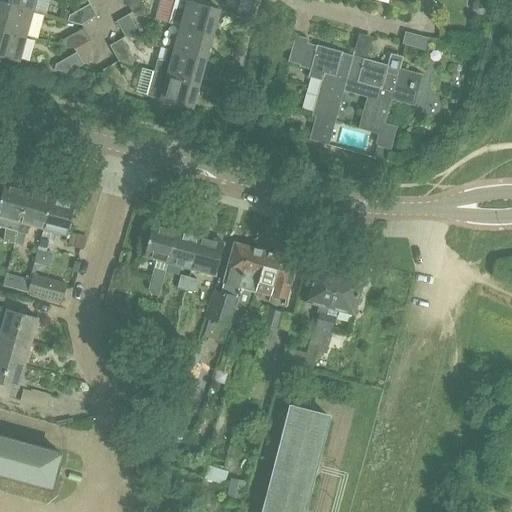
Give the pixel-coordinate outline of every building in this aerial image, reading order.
[(1,0),(0,4),(33,13),(36,0),(1,0)] [(146,16),(147,10),(146,10),(141,0),(124,0),(131,12),(146,16)] [(248,16),(251,4),(240,0),(236,12),(248,16)] [(473,8),(477,13),(482,14),(487,11),(488,5),(485,0),(483,0),(477,0),(474,3),(473,8)] [(187,2),(180,27),(212,35),(219,10),(187,2)] [(81,25),(97,16),(90,3),(70,15),(69,14),(67,21),(81,25)] [(0,4),(0,5),(0,30),(26,38),(33,13),(0,4)] [(61,9),(58,17),(66,20),(68,11),(61,9)] [(125,36),(127,37),(139,40),(140,34),(140,33),(128,14),(116,21),(125,36)] [(74,49),(90,40),(83,27),(63,39),(63,38),(61,45),(74,49)] [(160,46),(160,47),(206,60),(212,35),(180,27),(177,36),(172,34),(168,48),(160,46)] [(26,38),(0,30),(0,57),(19,63),(26,38)] [(346,80),(343,90),(366,97),(357,129),(378,135),(376,142),(377,144),(374,159),(388,162),(391,148),(397,126),(385,123),(391,99),(414,106),(423,74),(411,71),(411,72),(400,69),(403,56),(391,53),(387,65),(366,60),(373,36),(359,32),(352,56),(345,80),(346,80)] [(321,80),(311,116),(315,117),(309,140),(328,146),(343,90),(346,80),(345,80),(352,56),(307,44),(308,38),(294,34),(287,61),(299,64),(298,67),(309,70),(308,76),(321,80)] [(119,61),(127,63),(132,65),(134,58),(133,58),(122,38),(110,45),(119,61)] [(160,47),(153,72),(199,84),(206,60),(160,47)] [(68,73),(84,64),(77,52),(57,63),(56,63),(54,69),(68,73)] [(125,89),(127,82),(126,82),(115,62),(103,69),(112,85),(125,89)] [(199,84),(153,72),(146,97),(192,109),(199,84)] [(0,194),(0,226),(5,227),(3,239),(6,240),(14,242),(28,190),(18,187),(17,184),(9,182),(7,184),(3,183),(0,194)] [(28,190),(14,242),(23,244),(29,225),(43,229),(52,197),(51,197),(50,194),(43,192),(41,194),(28,190)] [(52,197),(43,229),(37,248),(46,251),(50,240),(54,241),(56,232),(66,235),(75,203),(72,202),(72,200),(64,198),(61,199),(52,197)] [(154,267),(149,284),(148,287),(151,292),(160,295),(168,261),(176,228),(167,226),(166,223),(158,220),(156,223),(153,222),(144,255),(159,259),(156,267),(154,267)] [(176,228),(168,261),(192,268),(200,234),(190,232),(188,229),(181,227),(179,229),(176,228)] [(71,232),(67,244),(82,248),(85,236),(71,232)] [(200,234),(192,268),(215,274),(224,241),(221,240),(219,237),(214,236),(212,238),(200,234)] [(224,281),(221,291),(215,289),(207,319),(229,326),(235,307),(251,245),(235,241),(224,281)] [(251,245),(235,307),(246,310),(252,289),(257,290),(267,249),(251,245)] [(267,249),(257,290),(271,294),(282,254),(267,249)] [(282,254),(271,294),(286,298),(297,258),(282,254)] [(314,362),(316,361),(339,272),(329,270),(328,266),(320,264),(318,267),(315,266),(306,299),(318,303),(316,312),(318,312),(315,324),(313,324),(306,351),(285,346),(282,360),(313,367),(314,362)] [(339,272),(316,361),(326,353),(339,308),(354,312),(363,279),(361,278),(359,274),(353,272),(351,276),(339,272)] [(6,274),(3,286),(27,292),(30,281),(6,274)] [(66,284),(32,274),(30,281),(27,292),(61,301),(66,284)] [(180,274),(177,287),(174,286),(169,306),(181,309),(185,289),(186,289),(189,277),(180,274)] [(189,277),(186,289),(187,290),(182,311),(194,314),(199,292),(194,292),(198,279),(189,277)] [(125,299),(113,296),(110,307),(122,310),(125,299)] [(270,308),(250,378),(263,382),(278,327),(283,312),(270,308)] [(8,310),(2,333),(31,342),(34,332),(38,319),(8,310)] [(235,356),(242,333),(230,329),(223,352),(234,356),(235,356)] [(2,333),(0,338),(0,358),(24,365),(31,342),(2,333)] [(234,356),(223,352),(219,367),(229,370),(234,356)] [(246,383),(248,378),(253,360),(238,356),(232,379),(245,382),(246,383)] [(0,398),(13,402),(17,388),(18,389),(24,365),(0,358),(0,398)] [(135,359),(128,382),(147,389),(154,366),(135,359)] [(245,382),(232,379),(228,395),(241,399),(245,382)] [(305,511),(330,415),(289,404),(260,511),(305,511)] [(192,431),(175,426),(169,443),(187,449),(192,431)] [(0,472),(53,487),(61,454),(0,437),(0,472)] [(208,464),(196,502),(207,505),(210,494),(222,484),(224,484),(228,471),(208,464)] [(230,477),(226,498),(241,501),(245,480),(230,477)] [(34,505),(55,506),(56,491),(34,491),(34,505)]
